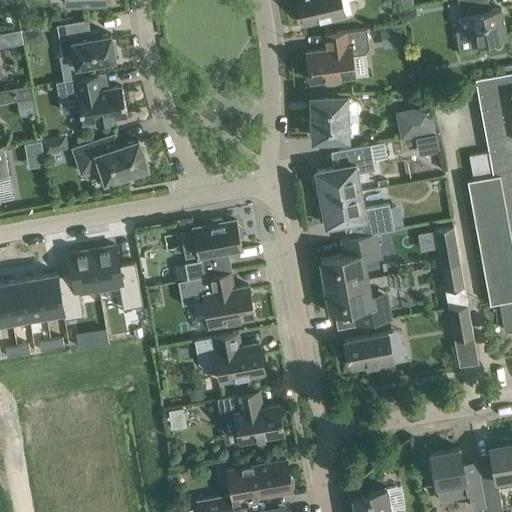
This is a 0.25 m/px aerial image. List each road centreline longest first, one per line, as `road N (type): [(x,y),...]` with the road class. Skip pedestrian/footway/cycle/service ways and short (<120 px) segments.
road 1 (residential): [(328,431),(309,372),(280,207),(268,190)]
road 2 (residential): [(0,233),(201,195)]
road 3 (residential): [(201,195),(158,85),(143,0)]
road 4 (residential): [(268,190),(272,75),(261,0)]
road 5 (residential): [(328,431),(511,398)]
